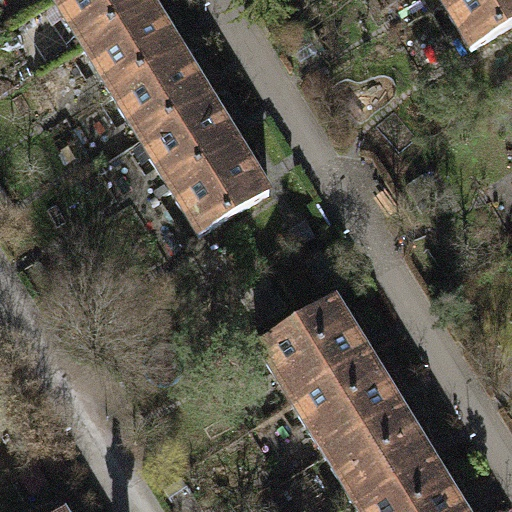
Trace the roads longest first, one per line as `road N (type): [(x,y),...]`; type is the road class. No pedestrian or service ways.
road 1 (residential): [(511,489),(213,0)]
road 2 (residential): [(0,292),(134,511)]
